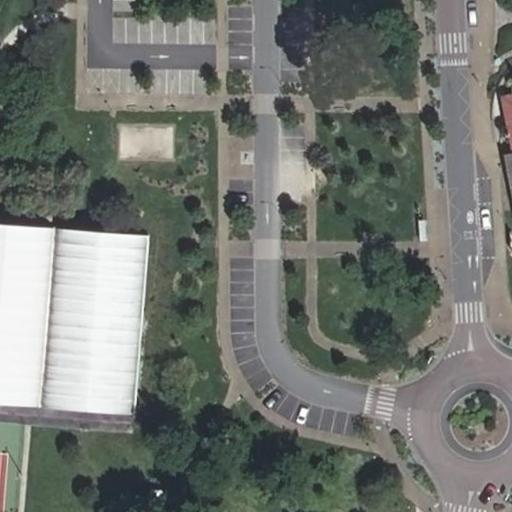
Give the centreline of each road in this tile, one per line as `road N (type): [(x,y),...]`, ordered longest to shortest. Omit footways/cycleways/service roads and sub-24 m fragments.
road 1 (tertiary): [(451,0),(472,366)]
road 2 (tertiary): [(472,366),(443,377),(423,409),(429,446),(441,461),(472,474)]
